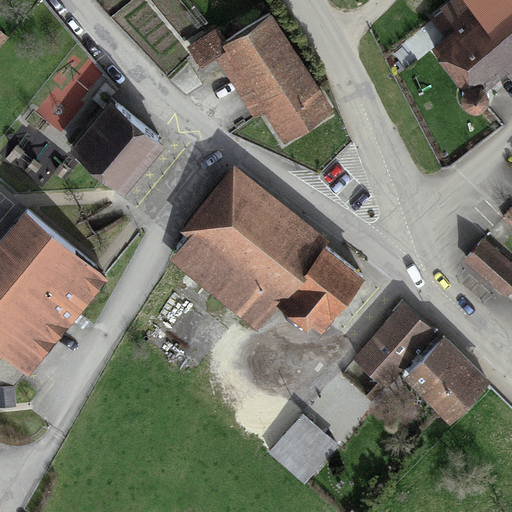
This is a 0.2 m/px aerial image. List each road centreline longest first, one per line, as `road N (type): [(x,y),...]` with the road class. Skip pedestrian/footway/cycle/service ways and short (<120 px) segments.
road 1 (residential): [(73,0),(208,127),(387,256),(425,270)]
road 2 (residential): [(425,270),(330,45),(298,0)]
road 3 (residential): [(511,365),(458,317),(425,270)]
